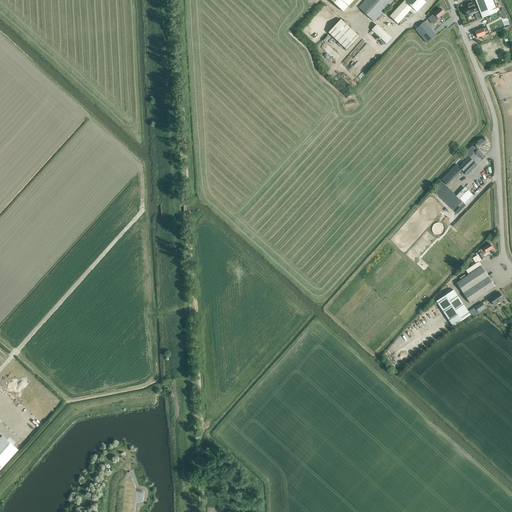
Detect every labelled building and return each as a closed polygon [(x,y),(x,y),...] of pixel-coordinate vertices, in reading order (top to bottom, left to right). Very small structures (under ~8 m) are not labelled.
[(330,0),(343,12),(353,0),(330,0)] [(365,0),(359,7),(374,22),(393,0),(365,0)] [(404,0),(390,16),(398,24),(410,11),(414,15),(426,2),(423,0),(404,0)] [(475,0),(482,18),(497,12),(492,0),(475,0)] [(471,14),(477,12),(475,5),(474,5),(473,2),(466,4),(467,8),(463,9),(464,10),(463,10),(464,13),(465,12),(466,16),(471,14)] [(431,16),(434,20),(437,17),(438,18),(444,13),(440,8),(431,16)] [(499,11),(502,19),(508,17),(505,9),(499,11)] [(328,32),(347,49),(359,36),(341,19),(328,32)] [(415,29),(426,43),(436,35),(425,21),(415,29)] [(475,32),(476,35),(477,38),(485,34),(484,32),(488,31),(487,27),(483,29),(483,28),(475,32)] [(375,33),(386,43),(390,39),(379,28),(375,33)] [(348,67),(352,71),(363,59),(359,55),(348,67)] [(487,143),(484,138),(473,144),(474,145),(471,147),(470,148),(466,154),(464,156),(466,159),(465,160),(466,160),(459,167),(456,164),(441,180),(447,185),(459,173),(461,175),(464,172),(467,175),(477,165),(485,156),(478,150),(479,149),(478,148),(487,143)] [(453,209),(461,201),(441,181),(432,190),(453,209)] [(473,258),(476,264),(479,262),(485,258),(483,255),(493,249),(492,248),(493,247),(492,245),(491,246),(490,244),(479,251),(476,253),(477,256),(473,258)] [(469,275),(457,283),(470,303),(495,286),(479,262),(476,264),(466,271),(469,275)] [(436,301),(453,326),(470,314),(454,290),(436,301)] [(490,298),(494,305),(504,299),(499,292),(490,298)] [(28,430),(21,437),(25,441),(32,433),(28,430)] [(2,435),(0,438),(0,470),(18,450),(2,435)] [(110,473),(112,472),(111,472),(110,471),(109,470),(108,470),(107,470),(106,470),(105,471),(104,471),(103,472),(102,473),(102,474),(102,475),(102,476),(102,477),(102,478),(103,479),(103,480),(104,481),(105,481),(106,479),(105,479),(104,478),(104,477),(104,476),(104,475),(104,474),(105,473),(106,473),(106,472),(107,472),(108,472),(109,472),(109,473),(110,473)] [(133,511),(134,501),(140,500),(141,500),(141,499),(142,499),(142,494),(142,493),(142,492),(142,491),(141,491),(135,490),(132,480),(131,478),(128,478),(127,472),(126,470),(121,511),(133,511)] [(111,475),(110,474),(113,472),(112,472),(110,473),(109,473),(109,472),(108,472),(107,472),(106,472),(106,473),(105,473),(104,474),(104,475),(104,476),(104,477),(104,478),(105,479),(106,479),(105,481),(105,482),(107,480),(108,480),(109,479),(110,478),(109,478),(108,478),(108,479),(107,479),(106,478),(105,478),(105,477),(105,476),(104,476),(104,475),(105,475),(105,474),(106,473),(107,473),(108,473),(109,473),(109,474),(110,474),(110,475),(110,476),(110,477),(111,477),(111,476),(111,475)]
